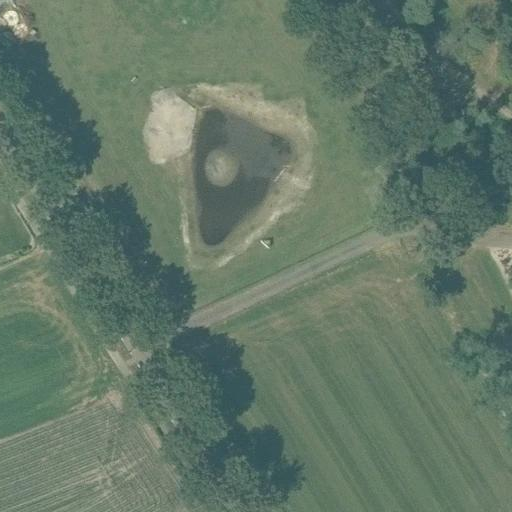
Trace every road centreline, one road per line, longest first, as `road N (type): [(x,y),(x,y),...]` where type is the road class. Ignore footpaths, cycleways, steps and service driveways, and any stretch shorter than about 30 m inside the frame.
road 1 (tertiary): [(239,511),(0,121)]
road 2 (track): [(511,116),(409,33),(382,0)]
